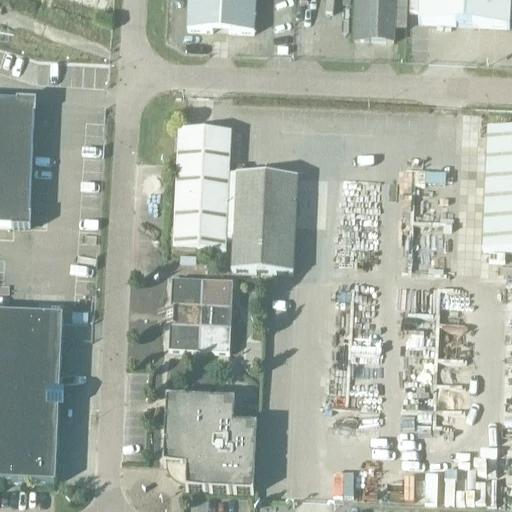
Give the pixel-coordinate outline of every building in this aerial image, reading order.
[(0,0),(0,24),(19,26),(18,37),(78,40),(79,0),(0,0)] [(188,0),(188,33),(255,36),(255,0),(188,0)] [(354,0),(353,44),(394,45),(396,15),(396,0),(354,0)] [(510,30),(511,0),(420,0),(419,25),(510,30)] [(0,229),(29,231),(35,106),(0,104),(0,229)] [(314,120),(331,121),(332,108),(315,107),(314,120)] [(483,255),(511,256),(511,134),(488,134),(483,255)] [(173,253),(226,256),(232,139),(179,136),(173,253)] [(230,179),(226,243),(233,244),(232,276),(293,279),(297,182),(230,179)] [(168,356),(229,359),(232,289),(171,286),(168,356)] [(0,318),(0,486),(56,489),(64,322),(0,318)] [(234,428),(235,405),(167,402),(164,471),(168,471),(168,473),(168,474),(169,476),(169,478),(170,479),(171,482),(173,485),(176,487),(177,488),(180,490),(183,491),(187,491),(186,495),(254,498),(258,429),(234,428)] [(475,485),(492,486),(493,465),(476,464),(475,485)]
